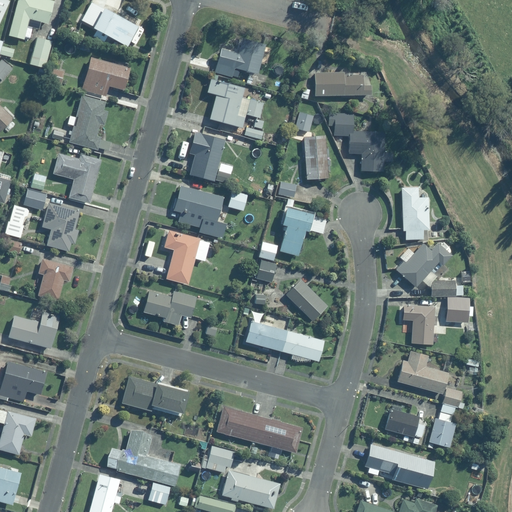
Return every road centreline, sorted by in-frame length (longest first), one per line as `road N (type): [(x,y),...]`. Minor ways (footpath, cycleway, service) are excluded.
road 1 (residential): [(94,339),(184,0)]
road 2 (residential): [(94,339),(338,399)]
road 3 (residential): [(350,216),(360,311),(338,399)]
road 4 (residential): [(49,511),(94,339)]
road 5 (unknown): [(316,20),(441,53)]
